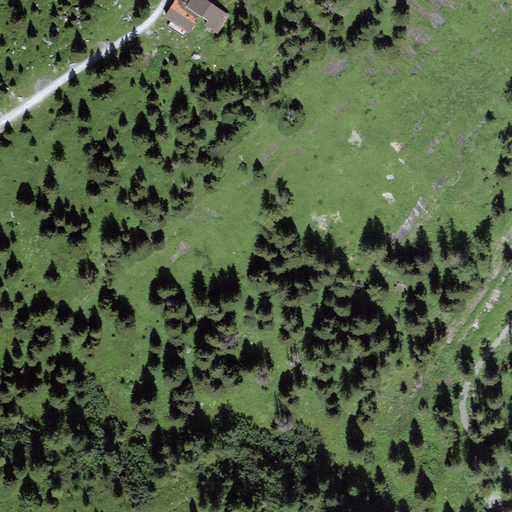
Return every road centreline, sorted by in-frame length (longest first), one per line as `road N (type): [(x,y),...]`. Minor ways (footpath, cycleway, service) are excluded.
road 1 (track): [(167,0),(145,27),(0,123)]
road 2 (track): [(511,481),(490,459),(462,390),(511,325)]
